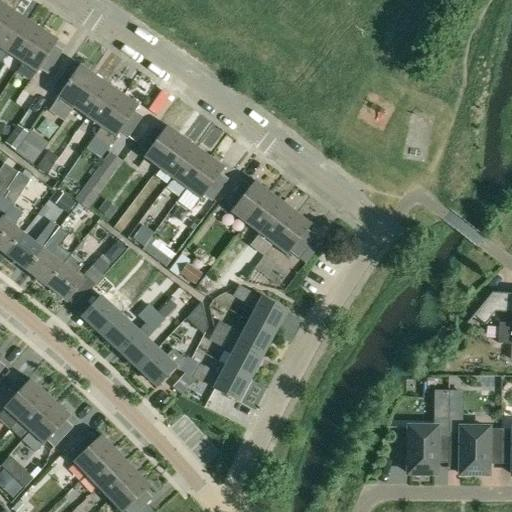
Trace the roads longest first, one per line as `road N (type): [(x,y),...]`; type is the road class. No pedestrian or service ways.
road 1 (residential): [(54,0),(354,207),(374,232)]
road 2 (residential): [(232,511),(310,339),(374,232)]
road 3 (residential): [(221,511),(66,351),(0,296)]
road 4 (residential): [(511,495),(379,492),(360,511)]
